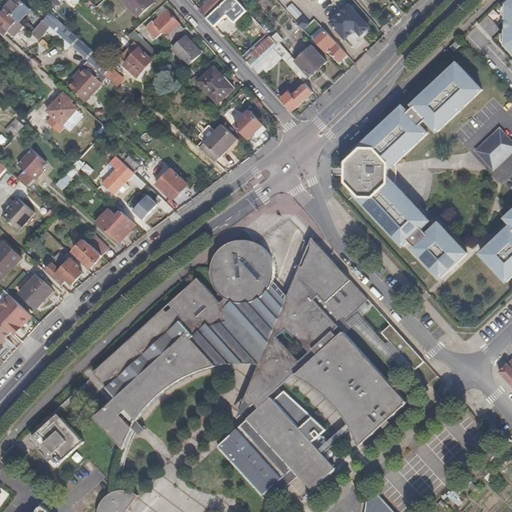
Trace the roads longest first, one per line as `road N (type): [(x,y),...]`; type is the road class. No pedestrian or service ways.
road 1 (secondary): [(295,141),(115,280),(0,396)]
road 2 (secondary): [(0,419),(136,284),(295,169)]
road 3 (unclassified): [(471,369),(434,351),(333,240),(295,169)]
road 4 (secondary): [(295,169),(465,0)]
road 5 (secondary): [(441,0),(295,141)]
road 6 (residential): [(179,0),(290,123),(295,141)]
